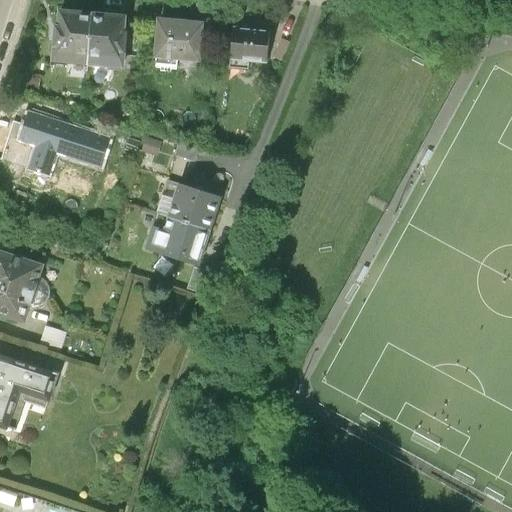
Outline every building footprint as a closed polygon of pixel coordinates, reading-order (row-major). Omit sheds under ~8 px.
[(52,60),(86,64),(91,11),(58,8),(52,60)] [(123,15),(91,11),(86,64),(121,67),(125,29),(122,29),(123,15)] [(201,19),(157,15),(153,67),(175,69),(176,58),(197,59),(201,19)] [(233,29),(230,59),(266,62),(269,33),(233,29)] [(291,41),(281,37),(273,56),(282,60),(291,41)] [(106,141),(28,115),(20,140),(37,146),(30,168),(47,173),(54,153),(97,167),(106,141)] [(218,198),(177,185),(161,233),(150,230),(145,247),(196,264),(218,198)] [(42,263),(0,249),(0,313),(23,321),(28,309),(33,308),(39,307),(43,305),(47,300),(49,294),(48,288),(45,284),(42,280),(37,278),(42,263)] [(65,333),(44,326),(38,344),(59,351),(65,333)] [(56,370),(0,351),(0,423),(4,425),(16,388),(46,398),(56,370)]
